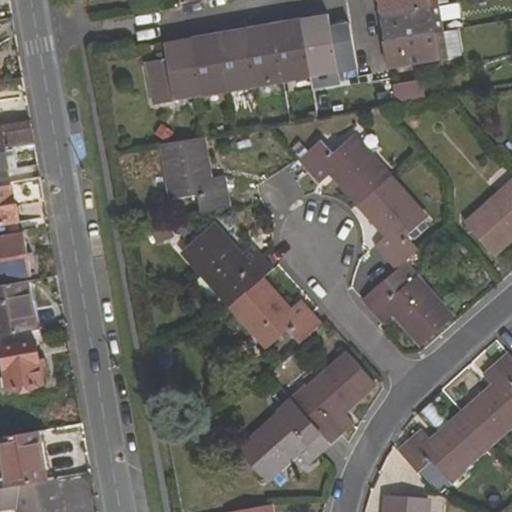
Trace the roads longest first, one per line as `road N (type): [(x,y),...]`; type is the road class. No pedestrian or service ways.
road 1 (tertiary): [(116,511),(29,0)]
road 2 (residential): [(417,384),(334,292),(320,243)]
road 3 (residential): [(417,384),(377,427),(344,511)]
road 4 (residential): [(511,298),(417,384)]
